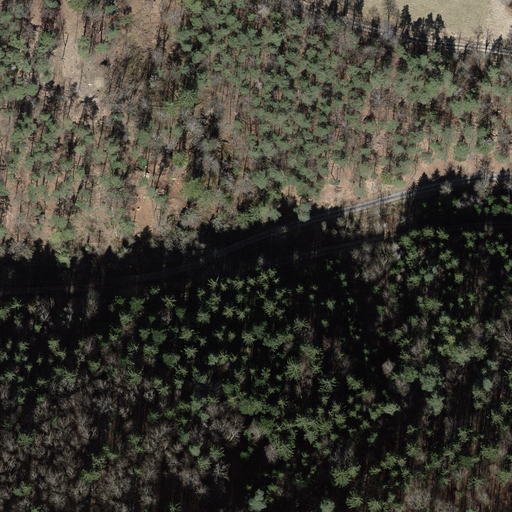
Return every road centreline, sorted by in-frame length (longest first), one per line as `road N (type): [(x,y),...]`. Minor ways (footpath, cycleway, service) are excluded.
road 1 (track): [(0,294),(126,283),(199,266),(268,233),(458,183),(511,177)]
road 2 (track): [(45,294),(113,299),(395,242),(511,227)]
road 3 (track): [(511,309),(429,370),(284,511)]
road 4 (track): [(292,0),(413,39),(511,53)]
